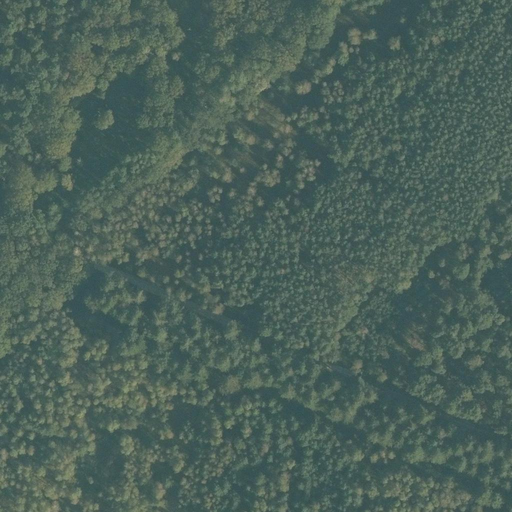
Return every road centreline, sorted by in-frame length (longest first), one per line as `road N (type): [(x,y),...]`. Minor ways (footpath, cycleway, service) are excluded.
road 1 (track): [(424,0),(296,99),(295,166),(284,180),(240,187),(193,165),(174,165),(57,250)]
road 2 (track): [(57,250),(511,441)]
road 3 (track): [(105,0),(10,229)]
